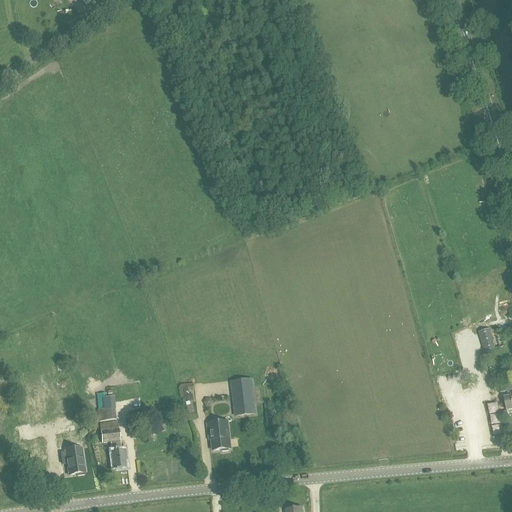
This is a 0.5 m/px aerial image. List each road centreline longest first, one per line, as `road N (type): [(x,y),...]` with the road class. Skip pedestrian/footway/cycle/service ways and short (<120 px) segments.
road 1 (tertiary): [(21,511),(511,460)]
road 2 (secondary): [(511,189),(452,0)]
road 3 (unclassified): [(0,82),(118,0)]
